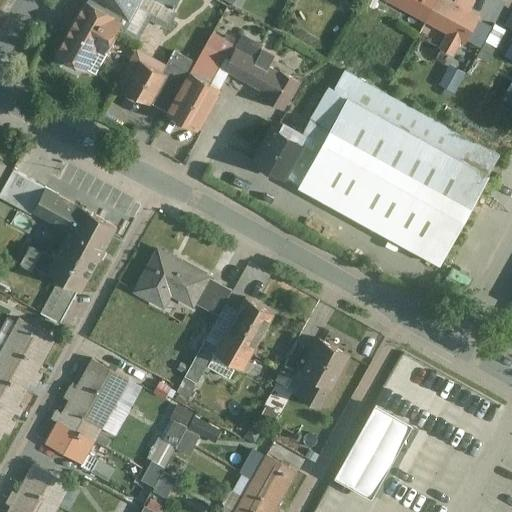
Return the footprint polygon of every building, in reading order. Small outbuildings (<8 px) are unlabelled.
[(82,0),(81,2),(122,24),(125,25),(138,0),(152,0),(174,11),(180,0),(82,0)] [(385,0),(424,22),(437,0),(385,0)] [(451,0),(437,0),(424,22),(446,34),(438,49),(453,56),(462,40),(465,42),(481,15),(470,9),(476,0),(456,0),(455,2),(451,0)] [(122,24),(81,2),(51,57),(91,79),(122,24)] [(187,75),(207,86),(218,68),(222,69),(233,48),(235,45),(212,33),(194,63),(187,75)] [(279,73),(233,48),(222,69),(267,94),(279,73)] [(176,52),(161,76),(145,102),(164,113),(187,75),(194,63),(176,52)] [(161,76),(137,62),(120,91),(144,105),(145,102),(161,76)] [(299,84),(279,73),(267,94),(263,103),(282,114),(299,84)] [(207,86),(187,75),(164,113),(196,133),(218,93),(207,86)] [(356,77),(294,189),(431,265),(493,153),(356,77)] [(273,132),(267,129),(247,161),(281,183),(303,148),(298,145),(302,136),(278,123),(273,132)] [(32,214),(46,189),(15,171),(0,197),(32,214)] [(82,293),(117,228),(46,189),(32,214),(67,234),(46,274),(58,281),(79,292),(82,293)] [(159,249),(136,290),(155,300),(162,287),(173,293),(193,304),(209,276),(159,249)] [(79,292),(58,281),(40,314),(61,325),(79,292)] [(246,297),(215,352),(243,368),(274,313),(246,297)] [(20,317),(0,352),(0,403),(20,415),(24,408),(19,405),(31,383),(36,386),(43,374),(37,371),(56,338),(20,317)] [(302,370),(301,371),(315,379),(305,398),(320,407),(331,388),(350,355),(320,338),(312,352),(302,370)] [(92,358),(80,380),(117,400),(127,382),(129,378),(92,358)] [(71,385),(65,397),(70,400),(65,407),(102,427),(117,400),(80,380),(76,388),(71,385)] [(0,403),(0,420),(13,428),(17,422),(11,419),(15,412),(20,415),(0,403)] [(187,425),(195,411),(181,403),(173,417),(175,418),(187,425)] [(379,404),(338,476),(376,497),(417,425),(379,404)] [(56,409),(52,417),(95,440),(102,427),(65,407),(62,413),(56,409)] [(196,414),(189,428),(202,435),(205,437),(213,423),(196,414)] [(58,421),(46,442),(82,462),(95,440),(52,417),(52,418),(58,421)] [(187,425),(175,418),(165,437),(178,445),(188,426),(187,425)] [(0,420),(0,439),(5,431),(10,434),(13,428),(0,420)] [(202,435),(189,428),(178,448),(191,455),(202,435)] [(267,454),(235,511),(277,511),(280,508),(277,506),(297,471),(267,454)] [(167,467),(154,460),(143,479),(156,486),(165,470),(167,467)] [(34,464),(22,485),(59,505),(71,484),(34,464)] [(179,477),(165,470),(156,486),(154,490),(168,497),(179,477)] [(13,490),(10,496),(39,511),(55,511),(59,505),(22,485),(18,493),(13,490)] [(39,511),(10,496),(6,502),(11,505),(7,511),(39,511)]
